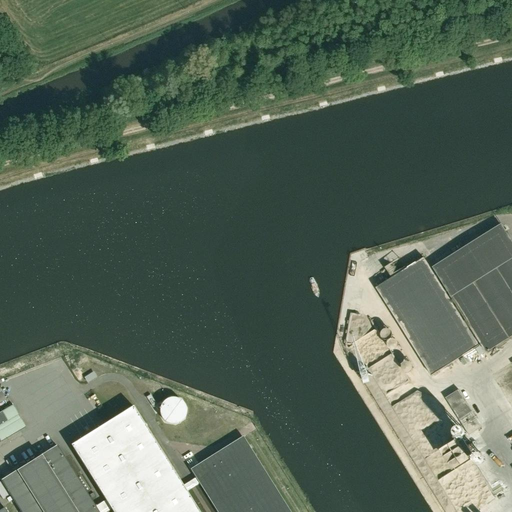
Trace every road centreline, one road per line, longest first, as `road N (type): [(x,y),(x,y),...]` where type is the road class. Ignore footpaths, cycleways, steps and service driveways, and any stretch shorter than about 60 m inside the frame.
road 1 (track): [(511,34),(0,165)]
road 2 (track): [(215,0),(16,86)]
